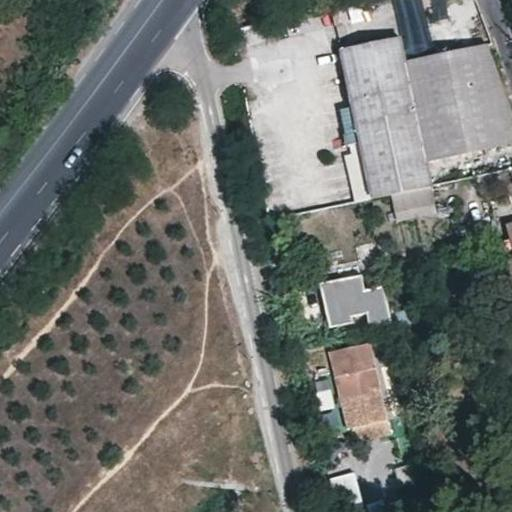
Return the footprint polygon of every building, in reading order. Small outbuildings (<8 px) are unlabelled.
[(308,7),(305,0),(279,0),(283,14),(308,7)] [(410,87),(405,62),(400,39),(382,43),(345,50),(339,52),(351,108),(339,110),(345,140),(346,146),(350,145),(353,156),(348,157),(344,157),(354,205),(370,202),(386,198),(427,190),(431,189),(426,163),(419,129),(410,87)] [(435,55),(405,62),(410,87),(419,129),(426,163),(462,155),(511,144),(511,117),(502,87),(486,44),(470,48),(435,55)] [(427,190),(386,198),(392,224),(432,215),(427,190)] [(353,319),(370,315),(364,291),(361,277),(319,285),(328,330),(352,324),(351,321),(353,319)] [(364,291),(370,315),(376,314),(379,328),(391,325),(382,287),(364,291)] [(383,437),(363,347),(324,356),(334,400),(336,411),(341,431),(350,429),(365,426),(368,441),(383,437)] [(326,413),(336,411),(334,400),(323,403),(326,413)] [(365,426),(350,429),(353,444),(368,441),(365,426)] [(346,470),(329,477),(340,501),(356,494),(346,470)]
